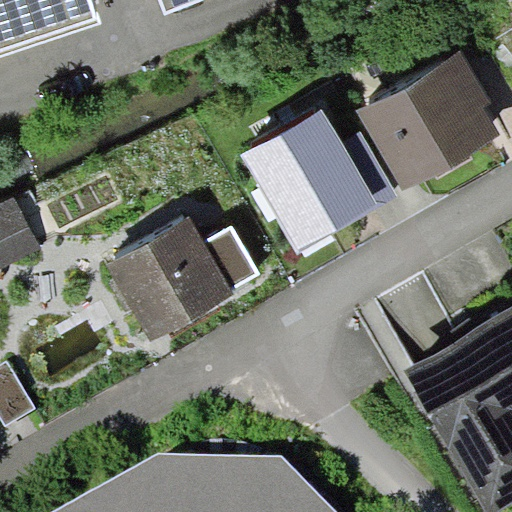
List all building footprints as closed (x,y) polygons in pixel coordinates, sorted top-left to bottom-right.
[(0,0),(0,56),(100,24),(92,0),(0,0)] [(160,0),(165,13),(199,0),(160,0)] [(461,50),(357,110),(403,190),(435,173),(470,152),(501,135),(484,105),(491,101),(461,50)] [(342,142),(322,109),(241,155),(260,188),(277,217),(298,254),(303,251),(331,234),(398,195),(361,131),(342,142)] [(473,157),(470,152),(435,173),(438,178),(473,157)] [(270,221),(277,217),(260,188),(253,192),(270,221)] [(14,196),(0,203),(0,268),(40,247),(14,196)] [(151,341),(235,294),(232,287),(258,272),(232,227),(206,242),(191,215),(107,263),(151,341)] [(334,239),(331,234),(303,251),(306,257),(334,239)] [(511,307),(404,371),(484,511),(494,511),(511,502),(511,307)] [(7,361),(0,365),(0,415),(6,426),(36,407),(7,361)] [(337,511),(282,455),(159,453),(51,511),(337,511)]
